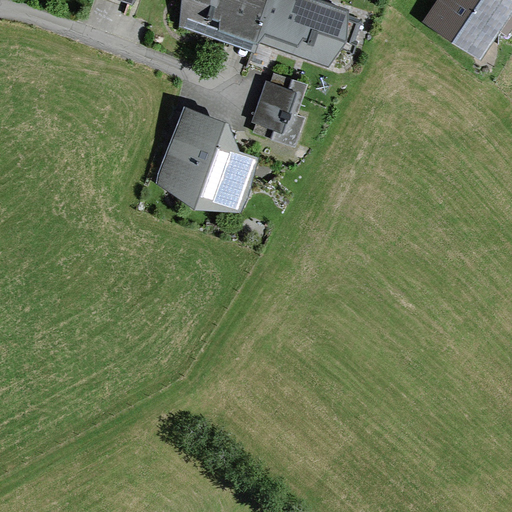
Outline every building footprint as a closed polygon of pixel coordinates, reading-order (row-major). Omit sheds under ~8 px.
[(262,23),(266,12),(270,1),(267,0),(190,0),(182,23),(207,31),(209,25),(234,34),(241,15),(261,22),(262,23)] [(269,0),(270,1),(266,12),(262,23),(257,37),(278,45),(280,38),(305,47),(303,54),(327,62),(333,47),(356,55),(359,45),(354,43),(361,22),(346,16),(347,14),(305,0),(269,0)] [(504,26),(511,14),(511,9),(498,0),(446,0),(434,18),(479,47),(496,21),(504,26)] [(257,122),(254,131),(293,145),(302,117),(288,111),(286,116),(259,107),(254,121),(257,122)] [(187,114),(165,176),(186,183),(184,190),(214,200),(218,187),(240,195),(251,162),(230,155),(233,146),(220,142),(225,127),(187,114)]
